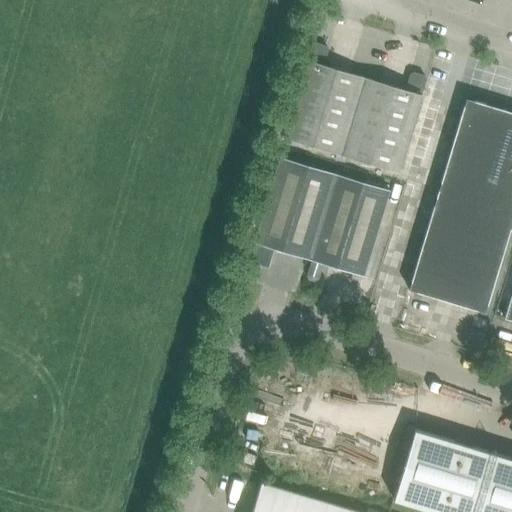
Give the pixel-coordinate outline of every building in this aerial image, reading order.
[(307,61),(284,137),(341,154),(399,172),(422,95),(426,80),(424,76),(414,73),(410,75),(405,90),(364,78),(324,66),(328,50),(326,46),(316,43),(312,45),(307,61)] [(409,290),(447,302),(504,110),(466,99),(409,290)] [(511,112),(504,110),(447,302),(485,313),(511,222),(511,112)] [(274,250),(309,260),(335,174),(280,158),(254,244),(255,244),(249,263),(268,269),(274,250)] [(389,190),(335,174),(309,260),(312,261),(307,277),(309,281),(314,283),(318,280),(321,270),(326,272),(328,266),(363,277),(389,190)] [(511,511),(511,458),(451,440),(415,430),(393,500),(432,511),(511,511)] [(252,511),(356,511),(261,483),(252,511)]
